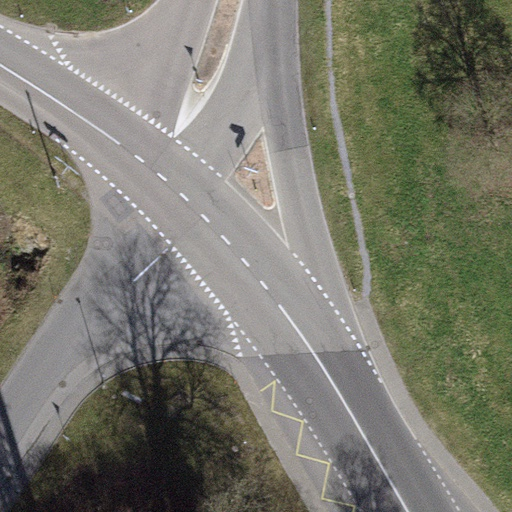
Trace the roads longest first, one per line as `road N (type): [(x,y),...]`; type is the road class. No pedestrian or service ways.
road 1 (tertiary): [(408,511),(340,393),(187,197)]
road 2 (tertiary): [(187,197),(0,67)]
road 3 (tertiary): [(235,0),(187,197)]
